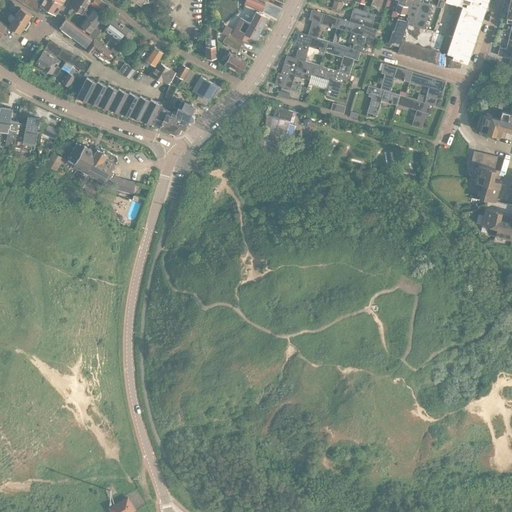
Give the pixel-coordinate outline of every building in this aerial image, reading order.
[(55,14),(61,3),(55,0),(17,0),(37,12),(41,6),(55,14)] [(85,7),(88,2),(89,0),(74,0),(71,6),(83,14),(87,8),(85,7)] [(101,0),(89,0),(88,2),(99,11),(105,2),(101,0)] [(260,11),(263,3),(255,0),(245,0),(244,4),(260,11)] [(417,8),(418,6),(420,0),(421,1),(421,0),(404,0),(404,1),(401,0),(397,0),(398,0),(394,10),(404,14),(404,13),(408,14),(406,19),(407,19),(406,23),(412,25),(414,16),(417,8)] [(431,4),(427,3),(421,1),(420,0),(418,6),(417,8),(428,12),(431,4)] [(444,56),(467,63),(487,0),(444,0),(444,1),(455,5),(456,3),(461,5),(444,56)] [(498,46),(496,54),(509,57),(511,46),(511,44),(511,0),(509,0),(506,17),(507,17),(506,19),(511,21),(505,48),(498,46)] [(0,34),(3,30),(7,32),(6,33),(6,34),(7,35),(7,36),(8,36),(9,36),(10,36),(11,36),(12,35),(12,34),(12,33),(12,32),(12,31),(11,31),(13,27),(19,31),(31,13),(11,1),(7,7),(12,10),(13,9),(17,11),(8,24),(9,25),(8,26),(6,26),(6,25),(0,20),(0,8),(0,9),(0,8),(0,34)] [(333,1),(331,7),(340,9),(342,3),(333,1)] [(374,14),(368,12),(352,7),(349,20),(371,26),(374,14)] [(90,32),(95,27),(103,17),(92,8),(79,24),(90,32)] [(417,8),(414,16),(426,20),(428,12),(417,8)] [(307,34),(307,35),(316,37),(321,22),(336,27),(339,17),(311,9),(308,18),(311,19),(307,34)] [(263,24),(267,17),(255,10),(249,22),(240,17),(231,32),(233,33),(244,39),(248,42),(251,36),(255,39),(261,27),(264,29),(266,25),(263,24)] [(426,20),(414,16),(412,25),(423,28),(426,20)] [(91,37),(88,35),(65,17),(58,27),(77,42),(78,41),(80,43),(79,45),(83,47),(84,46),(91,37)] [(113,17),(107,24),(108,25),(105,29),(118,39),(121,35),(123,36),(124,35),(127,37),(132,32),(128,29),(129,29),(113,17)] [(376,28),(339,17),(336,27),(356,33),(352,48),(359,50),(359,51),(361,51),(366,35),(373,38),(376,28)] [(393,30),(389,41),(397,44),(397,45),(398,45),(406,20),(397,17),(393,30),(392,29),(392,30),(393,30)] [(406,23),(401,40),(406,41),(438,51),(443,35),(432,32),(432,30),(423,28),(412,25),(406,23)] [(90,32),(88,35),(91,37),(93,39),(94,38),(100,31),(95,27),(90,32)] [(244,39),(233,33),(231,32),(230,31),(227,36),(241,44),(243,40),(244,39)] [(294,57),(304,60),(308,45),(323,50),(326,40),(316,37),(307,35),(307,34),(298,32),(295,41),(299,42),(294,57)] [(222,41),(237,50),(241,44),(227,36),(225,35),(222,41)] [(94,38),(93,39),(91,37),(84,46),(83,47),(91,53),(93,50),(95,51),(94,54),(102,60),(104,58),(110,51),(94,38)] [(205,37),(206,58),(215,57),(214,39),(210,39),(210,37),(205,37)] [(352,48),(326,40),(323,50),(343,55),(339,70),(339,71),(347,73),(348,74),(353,58),(357,59),(359,51),(359,50),(352,48)] [(400,40),(396,53),(404,53),(404,55),(405,42),(400,40)] [(81,69),(85,62),(49,41),(48,41),(49,42),(45,47),(44,47),(81,69)] [(114,54),(118,49),(113,45),(109,50),(114,54)] [(149,62),(154,65),(157,60),(163,51),(153,45),(148,53),(144,50),(137,60),(146,66),(149,62)] [(43,50),(35,62),(51,72),(52,72),(56,74),(60,68),(56,65),(59,59),(43,50)] [(246,61),(228,51),(225,57),(227,58),(224,63),(239,72),(240,70),(242,70),(244,68),(243,66),(246,61)] [(289,88),(296,68),(311,72),(314,63),(304,60),(294,57),(285,55),(280,73),(277,72),(274,84),(289,88)] [(65,60),(61,66),(68,71),(68,70),(70,71),(69,73),(74,76),(78,69),(65,60)] [(157,60),(154,65),(148,75),(167,83),(174,72),(169,68),(160,63),(157,61),(157,60)] [(384,73),(379,88),(389,91),(393,76),(408,80),(411,71),(383,62),(380,72),(384,73)] [(339,70),(314,63),(311,72),(331,78),(326,94),(336,97),(341,81),(344,82),(347,73),(339,71),(339,70)] [(176,75),(182,78),(188,68),(182,64),(176,75)] [(123,74),(128,78),(134,70),(129,66),(123,74)] [(68,86),(74,76),(69,73),(70,71),(68,70),(68,71),(61,82),(68,86)] [(440,97),(445,81),(411,71),(408,80),(429,86),(426,96),(418,94),(417,99),(432,104),(433,105),(436,96),(440,97)] [(218,85),(200,75),(191,90),(209,100),(212,96),(214,97),(220,87),(218,86),(218,85)] [(86,76),(76,96),(87,101),(97,80),(96,81),(86,76)] [(104,83),(97,80),(87,101),(87,102),(88,100),(97,105),(108,84),(107,83),(107,84),(104,83)] [(118,87),(117,88),(108,84),(97,105),(98,105),(98,104),(108,109),(118,87)] [(376,114),(380,99),(396,103),(398,94),(389,91),(379,88),(370,85),(368,95),(371,96),(366,111),(376,114)] [(125,90),(118,87),(108,109),(109,108),(119,113),(129,91),(128,92),(125,90)] [(278,90),(276,95),(281,96),(287,98),(289,93),(278,90)] [(139,94),(139,96),(129,91),(119,113),(120,112),(129,116),(140,95),(139,94)] [(425,112),(429,113),(432,104),(417,99),(404,95),(398,94),(396,103),(416,109),(411,125),(421,128),(425,112)] [(140,120),(150,98),(149,99),(140,95),(129,116),(130,116),(130,115),(140,120)] [(151,124),(152,123),(160,106),(161,104),(150,98),(140,120),(141,119),(151,124)] [(192,120),(193,119),(193,118),(193,115),(191,113),(194,106),(192,105),(191,103),(188,103),(187,102),(186,102),(181,100),(179,105),(170,101),(167,109),(160,106),(152,123),(151,124),(161,128),(163,131),(166,131),(174,134),(175,132),(177,132),(179,132),(181,127),(184,128),(187,121),(190,121),(192,120)] [(343,112),(344,105),(332,102),(330,109),(343,112)] [(478,130),(499,136),(502,128),(511,130),(511,102),(511,106),(509,105),(508,108),(502,106),(498,118),(483,114),(478,130)] [(258,130),(253,149),(268,152),(271,141),(265,139),(267,132),(279,136),(283,122),(292,124),(295,111),(270,104),(267,114),(266,113),(264,119),(265,120),(262,131),(258,130)] [(13,136),(15,136),(17,122),(9,120),(11,108),(0,105),(0,135),(1,136),(2,131),(13,133),(13,136)] [(19,122),(17,122),(15,136),(12,150),(20,151),(19,158),(27,159),(31,141),(34,141),(38,117),(27,115),(26,123),(19,122)] [(42,133),(53,139),(57,131),(46,125),(42,133)] [(75,142),(67,157),(69,160),(74,163),(73,164),(104,181),(105,180),(107,176),(108,176),(109,175),(113,169),(112,168),(117,158),(116,156),(100,147),(98,148),(97,149),(96,148),(95,151),(84,145),(83,146),(79,143),(78,143),(75,142)] [(511,204),(495,201),(500,180),(492,178),(495,168),(494,167),(497,156),(473,150),(470,162),(478,164),(474,180),(482,182),(478,198),(486,200),(480,223),(488,225),(487,229),(487,231),(488,232),(489,233),(491,234),(511,239),(511,232),(511,204)] [(52,152),(46,164),(45,164),(56,170),(60,163),(59,163),(62,158),(52,152)] [(112,174),(107,185),(114,189),(131,194),(132,193),(127,192),(130,182),(134,183),(135,182),(119,178),(112,174)] [(85,185),(88,179),(80,175),(77,181),(85,185)] [(93,197),(92,201),(105,207),(107,203),(93,197)] [(127,511),(133,508),(127,497),(114,504),(113,505),(109,507),(112,511),(127,511)]
